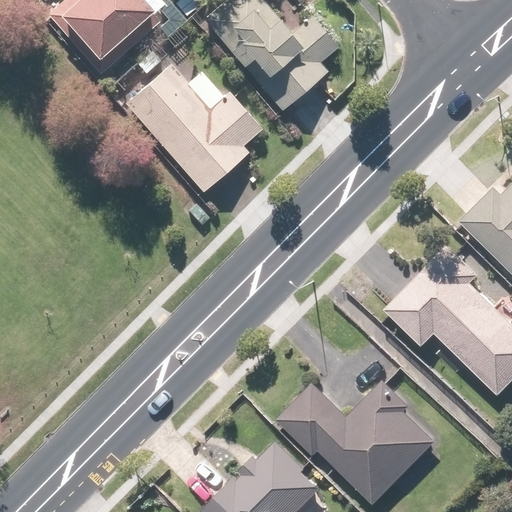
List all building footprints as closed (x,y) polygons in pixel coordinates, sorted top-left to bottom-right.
[(63,0),(47,14),(100,77),(108,70),(118,82),(137,66),(125,52),(164,20),(146,0),(63,0)] [(263,0),(224,0),(200,20),(278,115),(330,73),(322,63),(338,50),(311,16),(291,33),(263,0)] [(187,83),(170,65),(122,107),(201,196),(249,153),(245,148),(263,131),(229,92),(223,98),(200,71),(187,83)] [(493,185),(459,220),(511,270),(511,184),(503,194),(493,185)] [(450,243),(385,309),(423,345),(435,332),(500,395),(511,382),(511,318),(476,284),(484,275),(450,243)] [(351,416),(314,381),(275,421),(317,462),(326,452),(379,503),(438,441),(407,411),(413,405),(386,379),(351,416)] [(302,511),(298,507),(323,483),(276,435),(201,508),(204,511),(302,511)]
